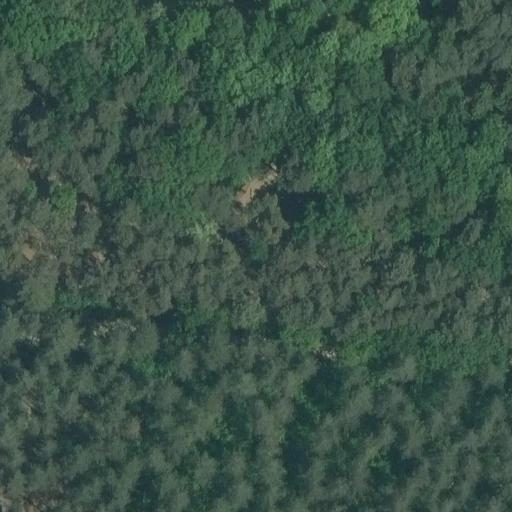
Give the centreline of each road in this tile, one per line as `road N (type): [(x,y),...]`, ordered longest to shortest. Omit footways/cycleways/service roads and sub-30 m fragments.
road 1 (track): [(511,367),(0,316)]
road 2 (unknown): [(200,0),(329,55),(397,103)]
road 3 (track): [(511,178),(397,103),(424,29)]
